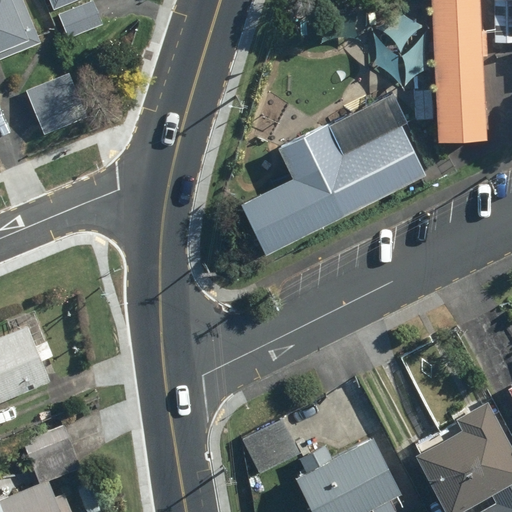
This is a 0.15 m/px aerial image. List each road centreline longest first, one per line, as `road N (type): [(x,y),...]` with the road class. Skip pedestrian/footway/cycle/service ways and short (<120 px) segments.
road 1 (residential): [(167,392),(511,221)]
road 2 (tertiary): [(170,160),(159,288),(167,392)]
road 3 (residential): [(170,160),(0,229)]
road 4 (tertiary): [(220,0),(170,160)]
road 5 (tertiary): [(167,392),(188,511)]
